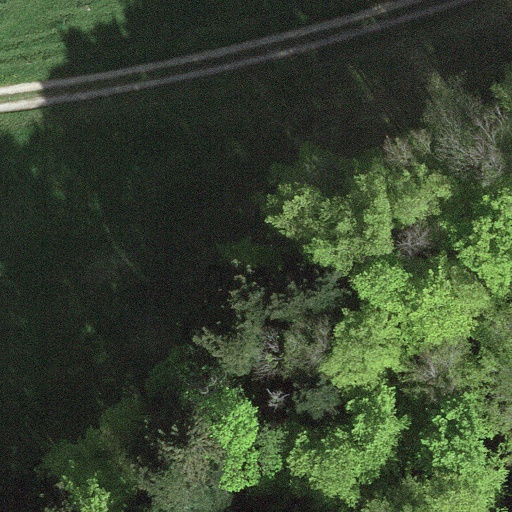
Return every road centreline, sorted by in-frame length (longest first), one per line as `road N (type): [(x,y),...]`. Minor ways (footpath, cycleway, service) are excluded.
road 1 (track): [(0,95),(204,63),(410,0)]
road 2 (track): [(206,511),(364,391),(511,297)]
